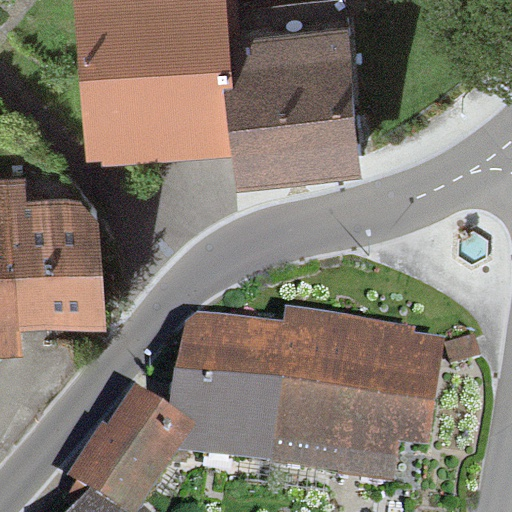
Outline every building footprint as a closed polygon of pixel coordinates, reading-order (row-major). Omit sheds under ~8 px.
[(76,0),(87,158),(103,157),(104,164),(231,156),(226,91),(236,90),(231,37),(237,36),(235,0),(76,0)] [(237,36),(231,37),(236,90),(226,91),(231,156),(234,189),(363,179),(351,27),(237,36)] [(0,173),(0,346),(24,345),(22,317),(34,316),(108,309),(97,195),(85,184),(27,191),(25,171),(0,173)] [(201,309),(189,322),(170,405),(198,424),(181,450),(396,480),(403,439),(433,443),(447,339),(417,335),(419,324),(288,304),(286,324),(201,309)] [(170,405),(137,383),(108,428),(103,425),(72,471),(91,486),(123,511),(143,511),(144,511),(176,463),(181,450),(198,424),(170,405)] [(146,511),(144,511),(143,511),(123,511),(91,486),(67,511),(146,511)]
